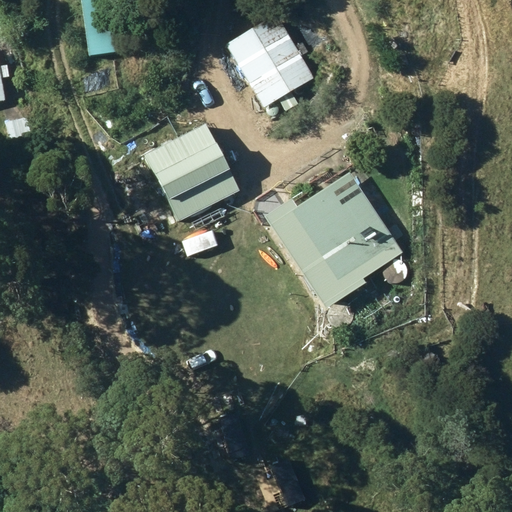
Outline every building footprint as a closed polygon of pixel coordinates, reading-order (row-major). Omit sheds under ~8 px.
[(229,43),(266,105),(316,75),(279,13),(229,43)] [(0,100),(7,99),(3,77),(11,76),(9,63),(1,64),(0,56),(0,100)] [(6,120),(10,140),(33,135),(28,115),(6,120)] [(142,157),(175,222),(238,191),(205,125),(142,157)] [(397,242),(351,170),(289,211),(334,282),(397,242)]
